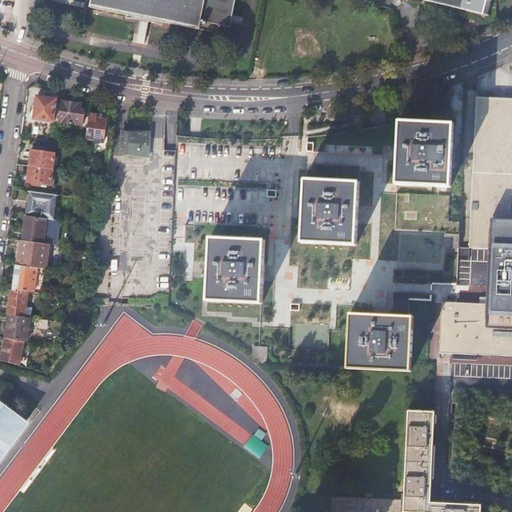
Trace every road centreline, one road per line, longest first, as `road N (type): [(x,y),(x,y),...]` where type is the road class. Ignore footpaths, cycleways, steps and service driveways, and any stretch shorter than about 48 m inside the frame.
road 1 (tertiary): [(511,36),(373,84),(238,98),(139,87),(19,53)]
road 2 (residential): [(0,199),(19,53)]
